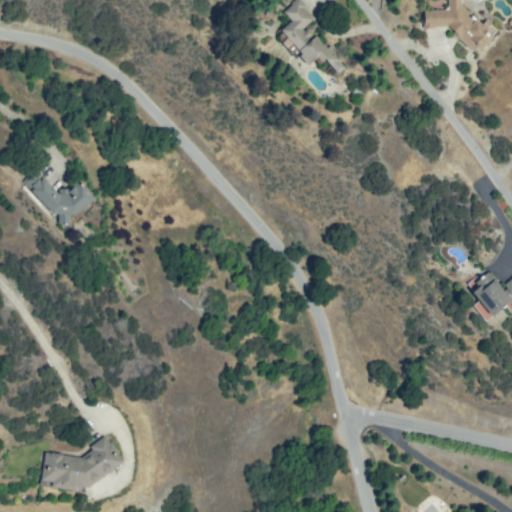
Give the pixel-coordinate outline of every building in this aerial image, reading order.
[(292,0),(301,0),(316,20),(307,27),(315,38),(321,34),(346,68),(339,74),(321,50),(307,61),(283,29),(294,20),(284,6),(292,0)] [(463,0),(463,4),(496,36),(481,54),(452,25),(427,28),(424,12),(451,9),(451,0),(463,0)] [(104,195),(80,216),(72,216),(73,225),(60,223),(60,212),(27,184),(40,172),(58,189),(74,189),(84,182),(104,195)] [(511,300),(496,315),(471,287),(490,269),(506,287),(511,281),(511,300)] [(113,438),(86,458),(47,455),(43,484),(93,488),(128,463),(113,438)]
